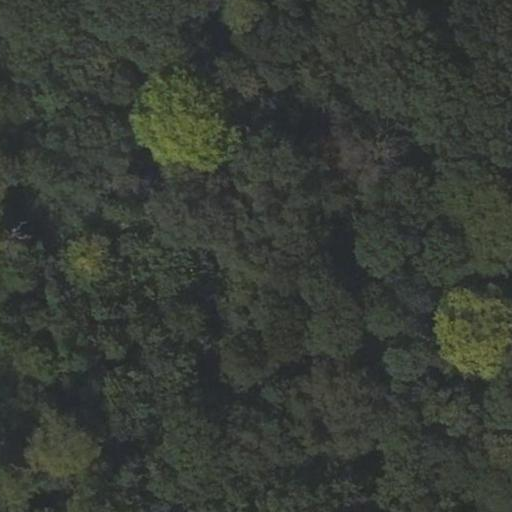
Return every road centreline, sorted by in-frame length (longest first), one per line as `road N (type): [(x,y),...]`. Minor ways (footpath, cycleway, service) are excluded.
road 1 (unknown): [(0,133),(69,511)]
road 2 (unknown): [(511,82),(413,35),(298,0)]
